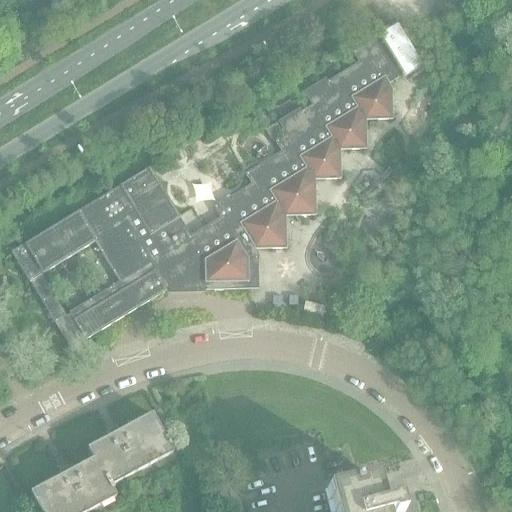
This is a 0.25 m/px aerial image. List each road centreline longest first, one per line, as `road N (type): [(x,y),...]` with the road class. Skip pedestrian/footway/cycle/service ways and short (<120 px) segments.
road 1 (residential): [(0,440),(116,372),(188,352),(302,348),(359,368),(394,395),(432,437),(457,511)]
road 2 (secondary): [(0,159),(259,0)]
road 3 (secondary): [(185,0),(0,116)]
road 4 (unknown): [(440,458),(319,490)]
